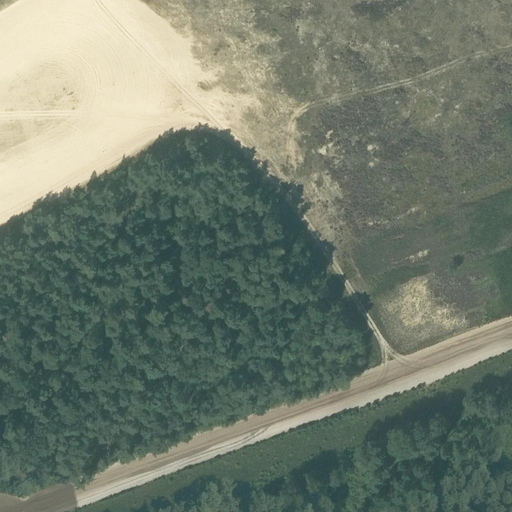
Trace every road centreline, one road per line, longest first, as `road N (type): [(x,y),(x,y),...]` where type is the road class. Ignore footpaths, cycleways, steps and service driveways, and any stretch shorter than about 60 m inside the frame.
road 1 (track): [(20,511),(511,329)]
road 2 (track): [(393,373),(377,331),(244,147),(96,0)]
road 3 (track): [(244,147),(201,127),(146,121),(0,133)]
